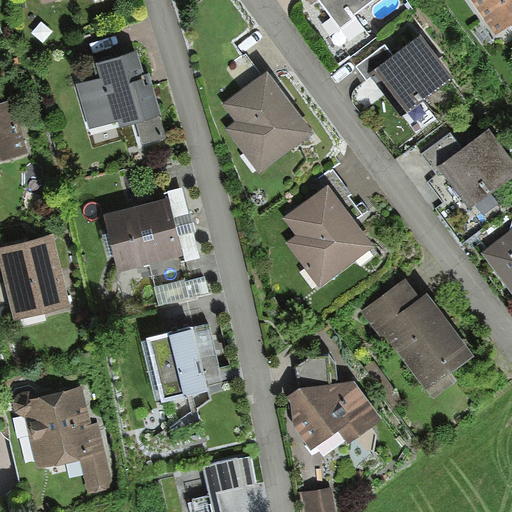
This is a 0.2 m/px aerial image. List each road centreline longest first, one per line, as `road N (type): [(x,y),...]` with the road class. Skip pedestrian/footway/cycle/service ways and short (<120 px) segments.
road 1 (residential): [(155,0),(238,293),(280,511)]
road 2 (residential): [(261,0),(511,331)]
